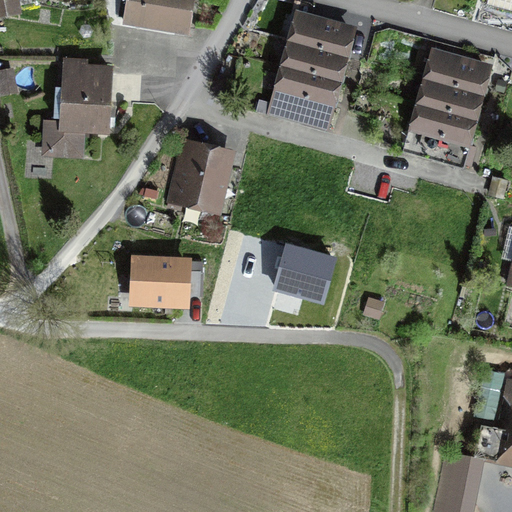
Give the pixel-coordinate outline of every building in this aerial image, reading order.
[(13,0),(0,0),(0,15),(17,12),(13,0)] [(121,0),(118,23),(186,34),(192,0),(121,0)] [(301,17),(293,42),(344,56),(351,31),(301,17)] [(293,42),(286,67),(336,81),(344,56),(293,42)] [(435,54),(428,80),(479,94),(486,68),(435,54)] [(64,61),(61,121),(46,121),(44,155),(81,157),(83,130),(109,131),(112,64),(64,61)] [(329,109),(336,81),(286,67),(278,95),(329,109)] [(11,70),(0,71),(0,95),(15,93),(11,70)] [(472,120),(479,94),(428,80),(421,106),(472,120)] [(465,145),(472,120),(421,106),(414,131),(465,145)] [(164,204),(213,215),(228,153),(179,142),(164,204)] [(336,252),(285,238),(271,287),(322,301),(336,252)] [(511,241),(499,295),(511,297),(511,241)] [(168,291),(189,303),(203,278),(181,266),(168,291)] [(497,451),(511,453),(511,380),(507,380),(497,429),(482,426),(476,456),(495,460),(497,451)] [(470,511),(478,465),(443,460),(434,511),(470,511)]
